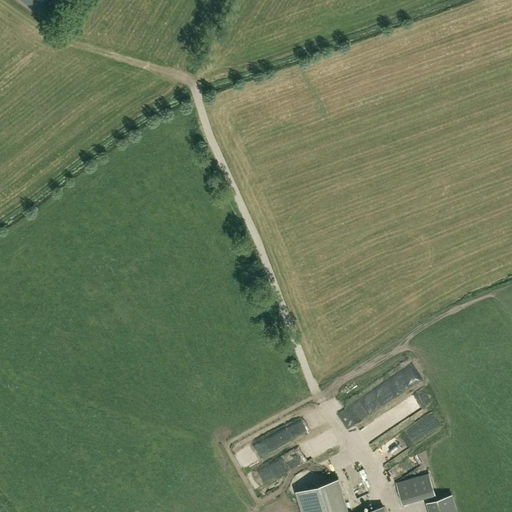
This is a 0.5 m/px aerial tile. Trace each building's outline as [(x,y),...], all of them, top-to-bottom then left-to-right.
[(22,0),(37,11),(45,0),(22,0)] [(366,409),(428,373),(418,357),(355,394),(356,397),(349,401),(357,414),(366,409)] [(410,408),(435,394),(426,379),(402,393),(410,408)] [(342,394),(355,386),(352,381),(339,389),(342,394)] [(430,405),(438,417),(443,414),(436,401),(430,405)] [(285,427),(256,438),(260,449),(286,440),(284,435),(288,433),(285,427)] [(270,473),(328,450),(322,435),(264,459),(270,473)] [(396,483),(402,503),(435,494),(429,473),(396,483)] [(384,511),(383,506),(361,511),(348,511),(338,477),(295,490),(301,511),(384,511)] [(457,511),(452,493),(426,501),(429,511),(457,511)]
